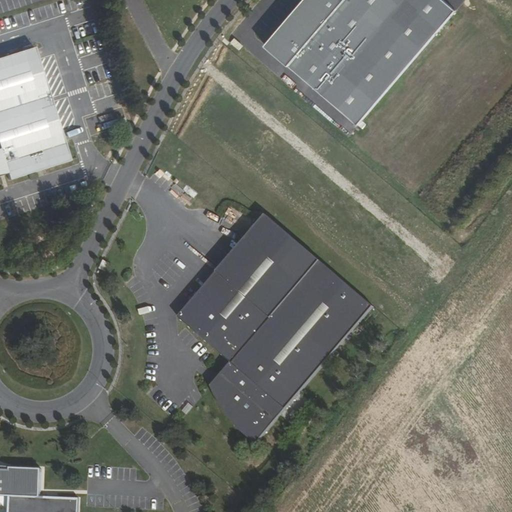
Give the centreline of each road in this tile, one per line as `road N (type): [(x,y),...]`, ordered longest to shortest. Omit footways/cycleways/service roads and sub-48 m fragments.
road 1 (unclassified): [(68,293),(170,81)]
road 2 (unclassified): [(180,511),(143,456),(84,392)]
